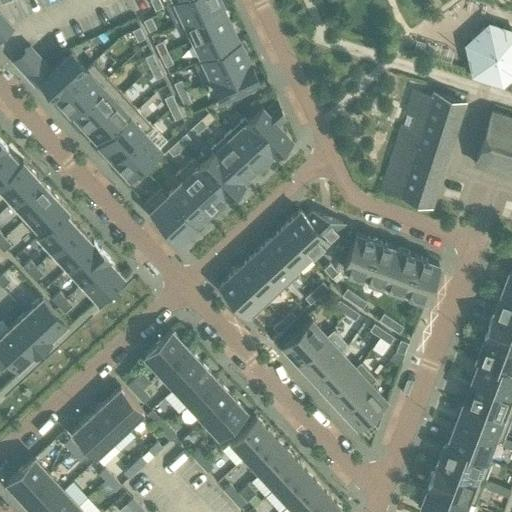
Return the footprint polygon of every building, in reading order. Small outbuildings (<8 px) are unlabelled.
[(150,0),(155,9),(162,6),(159,0),(150,0)] [(171,0),(165,3),(175,24),(180,22),(220,3),(222,2),(220,0),(171,0)] [(220,3),(180,22),(189,41),(189,42),(193,40),(193,39),(229,21),(220,3)] [(150,16),(143,20),(148,31),(156,27),(150,16)] [(229,21),(193,39),(193,40),(200,53),(202,57),(238,40),(229,21)] [(473,73),(501,82),(511,72),(511,31),(489,24),(467,44),(473,73)] [(139,26),(132,29),(137,40),(144,37),(139,26)] [(202,57),(193,61),(197,69),(203,83),(212,79),(211,77),(249,59),(248,57),(244,48),(239,39),(238,40),(202,57)] [(162,40),(155,43),(160,54),(167,51),(162,40)] [(27,75),(35,84),(40,79),(55,95),(85,66),(70,51),(51,69),(43,60),(43,61),(40,63),(27,75)] [(167,51),(160,54),(165,65),(173,62),(167,51)] [(152,53),(144,56),(149,67),(157,63),(152,53)] [(249,59),(211,77),(212,79),(221,98),(226,96),(237,91),(258,81),(259,80),(258,79),(249,59)] [(71,111),(108,77),(92,60),(85,66),(55,95),(70,112),(71,111)] [(157,63),(149,67),(155,78),(162,74),(157,63)] [(122,92),(108,77),(71,111),(85,126),(122,92)] [(181,79),(173,82),(178,93),(186,90),(181,79)] [(400,125),(379,190),(380,190),(421,203),(431,206),(432,204),(465,101),(433,91),(431,95),(414,89),(412,89),(405,111),(406,111),(414,114),(424,117),(420,130),(419,132),(401,126),(401,125),(400,125)] [(186,90),(178,93),(184,104),(191,101),(186,90)] [(237,91),(226,96),(230,103),(241,98),(237,91)] [(136,108),(122,92),(85,126),(99,141),(136,108)] [(171,93),(164,97),(169,108),(176,104),(171,93)] [(221,98),(215,101),(219,108),(230,103),(226,96),(221,98)] [(247,120),(245,121),(272,151),(273,152),(291,136),(278,122),(284,117),(284,116),(281,110),(276,99),(275,99),(271,103),(267,107),(265,108),(262,105),(247,120)] [(176,104),(169,108),(174,119),(182,115),(176,104)] [(145,132),(152,125),(136,108),(99,141),(98,142),(114,159),(144,131),(145,132)] [(474,163),(511,175),(511,116),(491,110),(474,163)] [(229,129),(227,132),(257,165),(272,151),(245,121),(247,120),(243,116),(229,129)] [(201,118),(192,126),(197,132),(206,123),(201,118)] [(129,176),(131,174),(140,166),(148,158),(149,157),(156,151),(160,147),(159,147),(166,140),(153,125),(152,125),(145,132),(144,131),(114,159),(128,175),(129,176)] [(185,132),(176,141),(182,147),(190,138),(185,132)] [(223,135),(210,147),(213,151),(215,149),(242,179),(257,165),(227,132),(223,135)] [(176,141),(167,149),(173,155),(182,147),(176,141)] [(0,151),(0,181),(23,160),(22,159),(19,162),(6,148),(7,147),(6,146),(0,151)] [(199,164),(197,165),(225,195),(226,196),(243,180),(242,179),(215,149),(213,151),(199,164)] [(192,157),(175,173),(182,180),(210,209),(225,195),(197,165),(199,164),(195,160),(192,157)] [(148,158),(140,166),(145,172),(154,164),(148,158)] [(0,188),(11,200),(38,176),(23,160),(0,181),(0,188)] [(145,172),(140,166),(131,174),(137,180),(145,172)] [(11,200),(26,216),(52,192),(38,176),(11,200)] [(167,193),(194,223),(210,209),(182,180),(167,193)] [(144,202),(143,202),(150,209),(173,234),(178,240),(188,230),(195,224),(194,223),(167,193),(161,186),(160,186),(144,202)] [(37,234),(38,235),(67,208),(52,192),(26,216),(40,231),(37,234)] [(38,235),(52,251),(79,226),(65,211),(68,209),(67,208),(38,235)] [(342,222),(323,215),(312,211),(306,216),(300,210),(283,225),(309,253),(326,238),(336,228),(342,223),(342,222)] [(283,225),(268,240),(294,268),(309,253),(283,225)] [(52,251),(67,267),(94,241),(93,241),(79,226),(52,251)] [(355,232),(342,267),(425,299),(439,263),(355,232)] [(4,236),(0,240),(0,247),(3,250),(10,243),(4,236)] [(259,248),(252,254),(283,288),(299,272),(294,267),(294,268),(268,240),(259,248)] [(67,267),(82,283),(109,257),(94,241),(67,267)] [(252,254),(236,269),(267,302),(283,288),(252,254)] [(109,257),(82,283),(97,299),(123,275),(109,259),(110,258),(109,257)] [(22,266),(28,273),(36,266),(30,259),(22,266)] [(329,263),(323,268),(332,277),(338,271),(329,263)] [(36,266),(28,273),(35,280),(42,273),(36,266)] [(236,269),(219,284),(250,317),(250,318),(256,312),(267,302),(236,269)] [(9,280),(2,272),(0,274),(0,284),(2,287),(9,280)] [(511,272),(509,272),(501,294),(511,298),(511,272)] [(322,281),(313,289),(319,295),(327,286),(322,281)] [(346,287),(342,294),(352,301),(357,294),(346,287)] [(313,289),(304,297),(310,303),(319,295),(313,289)] [(51,298),(58,305),(65,298),(59,291),(51,298)] [(357,294),(352,301),(362,307),(366,301),(357,294)] [(492,314),(492,315),(511,322),(511,298),(501,294),(493,314),(492,314)] [(41,296),(25,311),(50,339),(51,338),(50,337),(66,322),(41,296)] [(65,298),(58,305),(64,311),(72,304),(65,298)] [(334,306),(344,312),(349,306),(339,299),(334,306)] [(349,306),(344,312),(354,319),(359,312),(349,306)] [(290,310),(281,318),(287,324),(296,316),(290,310)] [(25,311),(9,326),(34,353),(50,339),(25,311)] [(383,312),(379,319),(389,325),(393,319),(383,312)] [(511,322),(492,315),(484,336),(511,346),(511,322)] [(281,318),(272,326),(278,332),(287,324),(281,318)] [(311,318),(282,344),(298,361),(326,335),(311,318)] [(393,319),(389,325),(398,332),(403,326),(393,319)] [(374,323),(369,329),(379,336),(389,343),(393,336),(389,333),(374,323)] [(34,353),(9,326),(0,334),(0,349),(17,368),(32,353),(33,354),(34,353)] [(144,354),(159,370),(186,346),(171,329),(144,354)] [(298,361),(312,376),(340,351),(326,335),(298,361)] [(379,336),(371,348),(381,355),(389,343),(379,336)] [(484,337),(477,358),(511,371),(511,346),(484,336),(484,337)] [(400,339),(396,350),(403,353),(407,342),(400,339)] [(159,370),(174,386),(201,362),(186,346),(159,370)] [(312,376),(327,392),(355,366),(354,366),(340,351),(312,376)] [(473,377),(472,380),(511,395),(511,394),(509,394),(511,386),(511,371),(477,358),(476,359),(479,360),(473,377)] [(355,366),(327,392),(342,408),(370,382),(370,383),(376,378),(360,361),(354,366),(355,366)] [(174,386),(188,402),(215,377),(201,362),(174,386)] [(202,417),(203,418),(204,417),(230,393),(215,377),(188,402),(202,417)] [(127,384),(135,393),(141,387),(133,379),(127,384)] [(511,395),(472,380),(464,402),(504,417),(510,419),(511,417),(511,413),(511,395)] [(370,382),(342,408),(350,417),(357,425),(366,417),(367,416),(368,417),(377,426),(380,417),(387,401),(370,383),(370,382)] [(120,385),(103,401),(119,417),(127,426),(137,417),(143,411),(120,385)] [(141,387),(135,393),(143,402),(149,396),(141,387)] [(204,417),(203,418),(218,435),(237,417),(245,410),(230,393),(204,417)] [(103,401),(88,415),(89,417),(111,441),(127,426),(119,417),(103,401)] [(458,417),(455,423),(502,440),(510,419),(504,417),(464,402),(458,417)] [(89,417),(88,415),(86,417),(71,431),(94,456),(111,441),(89,417)] [(229,439),(244,456),(271,432),(257,417),(255,415),(253,417),(229,439)] [(153,421),(161,430),(167,425),(159,416),(153,421)] [(445,442),(445,443),(491,461),(491,460),(485,457),(493,438),(501,441),(502,440),(455,423),(448,443),(445,442)] [(167,425),(161,430),(170,439),(176,434),(167,425)] [(244,456),(259,472),(285,447),(271,432),(244,456)] [(63,442),(71,451),(77,446),(69,437),(63,442)] [(501,445),(511,448),(511,440),(504,437),(501,445)] [(147,448),(153,455),(162,446),(156,440),(147,448)] [(436,463),(436,464),(483,482),(491,461),(445,443),(437,464),(436,463)] [(77,446),(71,451),(79,460),(86,455),(77,446)] [(259,472),(274,487),(300,463),(285,447),(259,472)] [(190,453),(198,462),(204,456),(196,448),(190,453)] [(141,455),(132,463),(137,469),(146,461),(141,455)] [(6,481),(22,497),(49,472),(33,456),(6,481)] [(204,456),(198,462),(206,471),(212,465),(204,456)] [(137,469),(132,463),(123,471),(128,477),(137,469)] [(274,487),(288,503),(315,479),(300,463),(274,487)] [(436,464),(428,486),(475,503),(483,482),(436,464)] [(98,472),(107,481),(113,475),(104,467),(98,472)] [(22,497),(35,511),(37,511),(63,488),(49,472),(22,497)] [(113,475),(107,481),(115,490),(121,484),(113,475)] [(288,503),(296,511),(310,511),(329,495),(315,479),(288,503)] [(485,487),(496,491),(499,484),(488,480),(485,487)] [(223,489),(231,497),(237,492),(229,483),(223,489)] [(499,484),(496,491),(508,496),(510,488),(499,484)] [(475,503),(428,486),(427,486),(428,487),(420,508),(430,511),(461,511),(465,501),(474,504),(475,503)] [(37,511),(69,511),(78,504),(63,488),(37,511)] [(237,492),(231,497),(239,506),(245,501),(237,492)] [(329,495),(310,511),(344,511),(345,511),(329,495)] [(126,502),(134,511),(140,505),(132,497),(126,502)]
